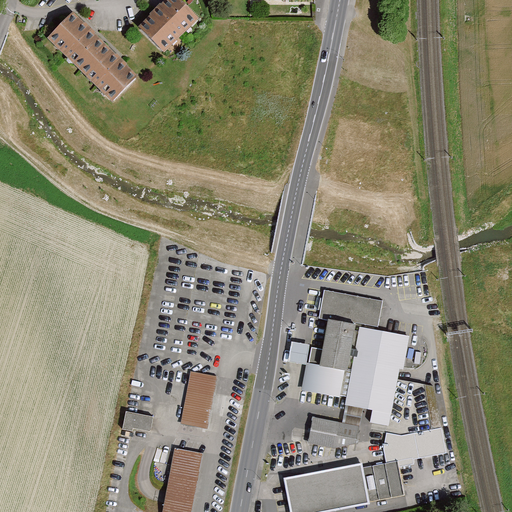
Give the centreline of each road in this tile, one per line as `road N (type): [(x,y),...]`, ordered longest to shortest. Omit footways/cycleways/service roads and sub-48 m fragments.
road 1 (primary): [(340,0),(297,184),(239,511)]
road 2 (track): [(0,130),(106,212),(280,272)]
